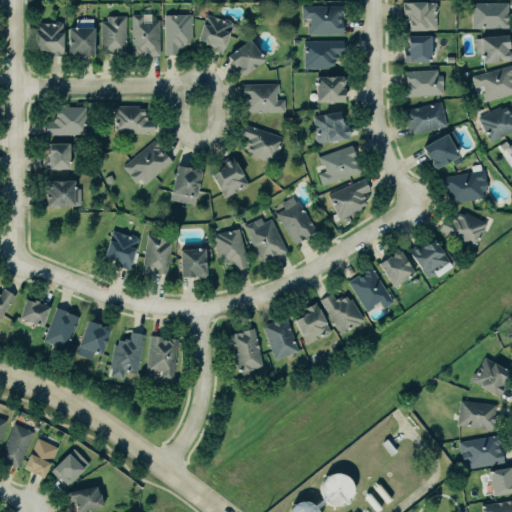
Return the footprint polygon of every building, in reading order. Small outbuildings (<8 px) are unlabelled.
[(296,0),(296,15),(306,15),(306,18),(303,18),(303,30),(340,30),(340,19),(336,15),(341,15),(341,0),(296,0)] [(408,30),(436,30),(436,2),(402,2),(402,16),(408,16),(408,30)] [(470,28),(470,2),(506,2),(506,14),(506,20),(506,25),(507,25),(507,27),(470,28)] [(128,9),(130,54),(159,53),(158,16),(148,16),(148,8),(128,9)] [(162,13),(162,55),(177,54),(177,46),(183,46),(183,43),(187,43),(187,39),(191,39),(191,13),(162,13)] [(205,13),(196,41),(209,46),(208,50),(221,54),(228,32),(231,32),(233,31),(236,23),(230,21),(228,19),(223,18),(217,17),(205,13)] [(101,53),(126,53),(125,17),(100,18),(101,53)] [(33,22),(34,51),(53,51),(54,57),(62,56),(61,22),(59,22),(57,20),(51,20),(50,22),(33,22)] [(67,28),(92,28),(92,56),(78,56),(78,53),(76,53),(74,55),(71,56),(71,54),(69,54),(69,56),(67,56),(67,28)] [(477,38),(480,64),(510,59),(507,34),(477,38)] [(407,35),(407,54),(401,54),(401,62),(429,61),(429,35),(407,35)] [(227,54),(240,76),(264,62),(251,40),(227,54)] [(303,41),(304,68),(332,68),(332,61),(343,61),(342,40),(303,41)] [(401,67),(403,95),(441,93),(440,72),(435,72),(435,65),(401,67)] [(485,101),(511,93),(511,68),(511,65),(471,76),(474,88),(481,86),(485,101)] [(313,71),(313,97),(341,96),(341,70),(313,71)] [(239,80),(239,93),(244,93),(249,96),(244,102),(240,102),(240,108),(280,108),(280,97),(274,97),(274,80),(239,80)] [(110,101),(111,133),(152,132),(152,116),(144,116),(144,106),(135,106),(135,101),(110,101)] [(403,109),(439,101),(445,125),(410,134),(403,109)] [(45,135),(85,134),(85,106),(53,107),(53,121),(45,121),(45,135)] [(511,129),(511,114),(511,115),(508,109),(505,110),(504,106),(499,109),(498,106),(476,117),(488,142),(511,129)] [(311,112),(315,140),(326,139),(329,136),(347,133),(343,108),(311,112)] [(243,123),(282,137),(273,163),(249,155),(250,152),(245,151),(246,148),(235,144),(243,123)] [(421,147),(445,134),(457,156),(434,169),(433,168),(431,167),(429,164),(430,162),(429,160),(430,160),(430,158),(427,160),(426,158),(425,156),(426,156),(421,147)] [(511,134),(503,140),(511,154),(511,134)] [(43,137),(43,164),(66,164),(66,137),(43,137)] [(172,163),(155,140),(123,164),(140,186),(172,163)] [(318,183),(364,166),(354,140),(317,154),(322,168),(314,171),(318,183)] [(205,165),(229,151),(246,180),(223,194),(205,165)] [(174,163),(166,200),(193,206),(201,171),(197,168),(174,163)] [(481,165),(477,166),(477,171),(443,176),(448,203),(487,197),(481,165)] [(40,172),(73,171),(73,185),(77,185),(77,200),(40,200),(40,172)] [(325,191),(361,173),(368,189),(360,193),(364,202),(336,215),(325,191)] [(273,210),(281,205),(278,200),(291,191),(314,226),(292,240),(273,210)] [(462,211),(485,222),(473,248),(437,230),(443,218),(449,220),(452,214),(455,215),(456,212),(461,214),(462,211)] [(241,221),(256,254),(268,249),(270,255),(284,249),(269,214),(259,218),(257,213),(241,221)] [(209,232),(218,263),(230,259),(233,269),(248,264),(236,224),(209,232)] [(108,226),(99,257),(125,265),(135,234),(108,226)] [(143,230),(137,268),(163,272),(169,233),(143,230)] [(406,245),(429,230),(451,263),(435,274),(432,270),(425,275),(406,245)] [(176,244),(177,272),(202,271),(201,243),(176,244)] [(414,273),(399,249),(378,263),(393,286),(414,273)] [(344,278),(364,317),(377,311),(372,301),(378,298),(381,304),(388,301),(369,265),(364,264),(363,270),(355,270),(355,279),(344,278)] [(14,293),(0,312),(0,285),(1,284),(14,293)] [(318,296),(338,332),(362,319),(349,295),(342,292),(335,295),(329,289),(322,290),(318,296)] [(21,291),(45,298),(39,321),(14,313),(21,291)] [(52,302),(40,337),(63,346),(76,311),(52,302)] [(293,319),(306,345),(330,333),(316,302),(303,308),(305,313),(293,319)] [(85,312),(71,350),(89,357),(92,347),(97,349),(108,321),(85,312)] [(258,322),(271,359),(299,350),(286,312),(272,317),(258,322)] [(226,333),(253,326),(263,367),(253,369),(255,377),(242,381),(240,372),(237,373),(226,333)] [(113,333),(106,373),(120,376),(121,370),(134,372),(142,330),(127,327),(126,335),(113,333)] [(172,380),(177,339),(150,335),(145,369),(161,372),(160,378),(172,380)] [(500,395),(510,369),(481,358),(471,384),(500,395)] [(495,403),(458,401),(457,426),(494,428),(495,403)] [(0,459),(18,468),(34,431),(14,423),(0,454),(0,459)] [(455,439),(460,461),(469,466),(485,465),(486,482),(490,489),(511,489),(511,467),(509,467),(507,460),(500,460),(500,446),(493,432),(455,439)] [(23,468),(43,477),(57,447),(37,438),(23,468)] [(49,471),(71,448),(87,464),(66,485),(58,477),(56,478),(49,471)] [(352,503),(350,474),(321,475),(322,505),(352,503)] [(66,491),(68,502),(71,501),(72,511),(82,511),(102,508),(99,493),(97,494),(95,486),(66,491)] [(511,511),(511,497),(478,504),(479,511),(511,511)] [(316,511),(316,502),(289,502),(289,511),(316,511)]
